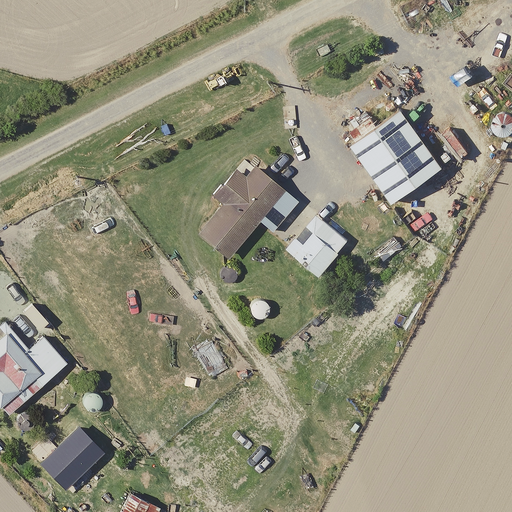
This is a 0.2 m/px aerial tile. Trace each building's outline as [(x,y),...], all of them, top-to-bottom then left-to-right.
[(446,168),(402,109),(351,146),(395,206),(446,168)] [(280,190),(254,168),(244,180),(233,171),(211,198),(219,204),(195,233),(225,257),(280,190)] [(349,240),(316,213),(287,250),(320,276),(349,240)] [(26,348),(3,321),(0,323),(0,408),(7,416),(65,364),(40,335),(26,348)] [(94,445),(70,425),(42,461),(66,480),(94,445)]
